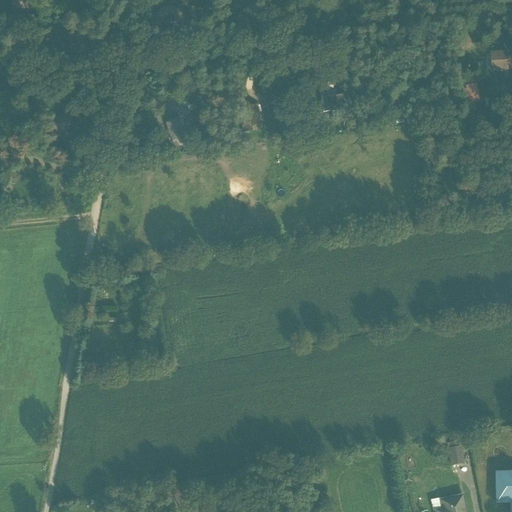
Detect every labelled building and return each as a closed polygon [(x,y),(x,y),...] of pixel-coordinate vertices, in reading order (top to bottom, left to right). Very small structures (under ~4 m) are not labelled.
[(154,28),(182,29),(183,9),(155,8),(154,28)] [(63,54),(88,54),(88,35),(63,35),(63,54)] [(492,73),(510,71),(509,50),(491,51),(492,73)] [(0,90),(15,92),(16,67),(0,65),(0,90)] [(479,79),(472,81),(476,99),(484,97),(479,79)] [(321,112),(347,110),(346,94),(320,96),(321,112)] [(251,126),(266,124),(262,104),(248,106),(251,126)] [(52,135),(74,131),(71,116),(49,121),(52,135)] [(169,141),(185,137),(180,119),(165,122),(169,141)] [(508,511),(511,511),(511,471),(495,471),(495,502),(509,502),(508,511)] [(441,511),(466,511),(463,494),(439,498),(441,511)]
